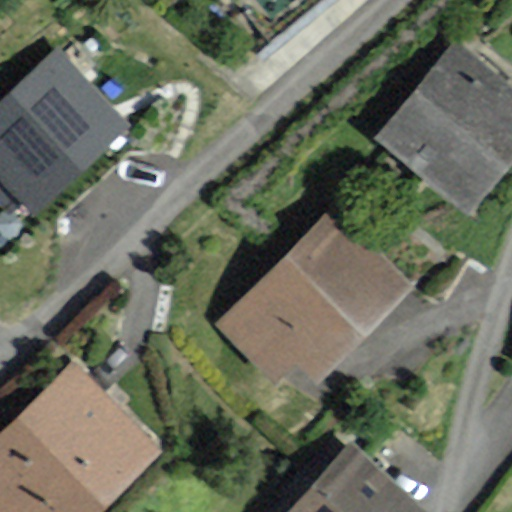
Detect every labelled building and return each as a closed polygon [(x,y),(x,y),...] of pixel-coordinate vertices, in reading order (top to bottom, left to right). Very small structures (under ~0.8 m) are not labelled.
[(511,153),(511,81),(459,38),(380,134),(468,207),(511,153)] [(61,48),(0,104),(0,174),(36,213),(132,125),(61,48)] [(411,281),(338,208),(222,322),(275,375),(295,355),(315,376),(411,281)] [(93,511),(157,450),(76,368),(0,442),(0,511),(93,511)] [(421,511),(353,450),(296,511),(421,511)]
